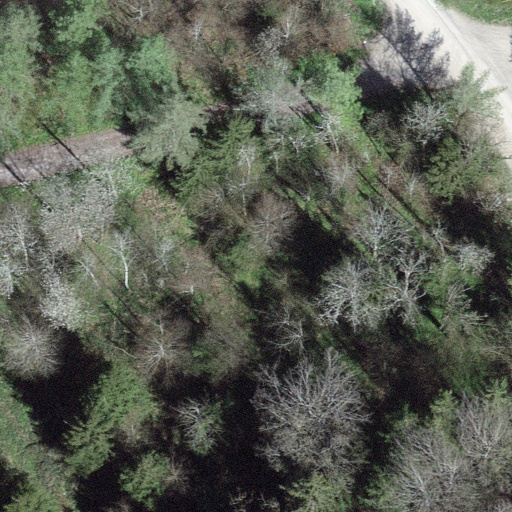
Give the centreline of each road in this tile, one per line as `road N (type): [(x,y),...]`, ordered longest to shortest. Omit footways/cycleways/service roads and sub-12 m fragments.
road 1 (track): [(0,168),(511,38)]
road 2 (track): [(511,131),(465,51),(418,0)]
